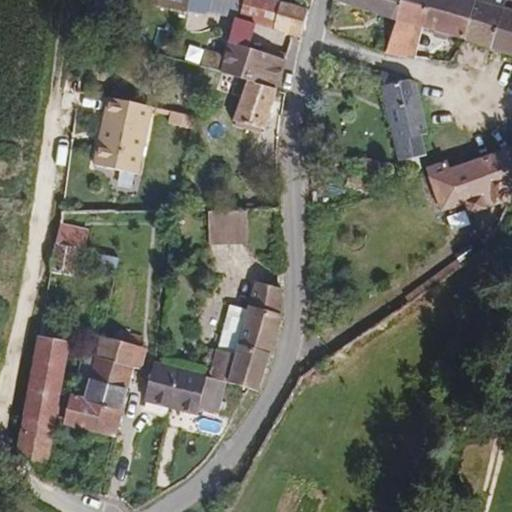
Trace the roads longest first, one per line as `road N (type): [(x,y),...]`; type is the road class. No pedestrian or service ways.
road 1 (residential): [(158,511),(223,469),(281,374),(291,331),(289,157),(323,0)]
road 2 (residential): [(75,511),(11,467),(2,431),(54,139),(62,31)]
